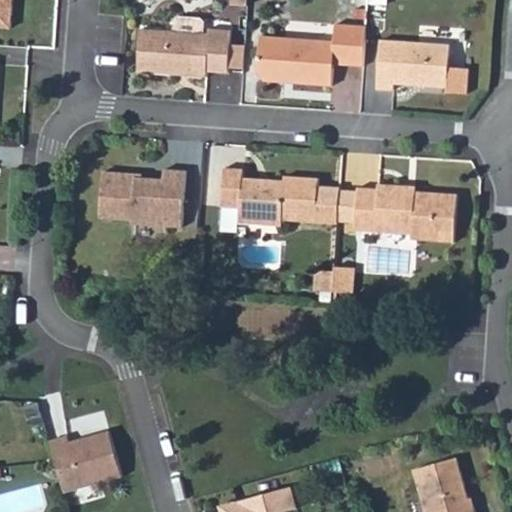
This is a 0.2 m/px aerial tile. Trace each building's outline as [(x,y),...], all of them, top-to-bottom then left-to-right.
[(0,0),(0,30),(8,32),(10,0),(0,0)] [(244,69),(246,44),(230,43),(232,29),(207,27),(208,33),(140,27),(136,72),(207,78),(207,71),(226,73),(227,67),(244,69)] [(331,45),(258,40),(255,77),(262,85),(330,90),(332,68),(362,70),(364,30),(333,28),(331,45)] [(375,93),(392,94),(393,88),(405,88),(408,86),(422,87),(424,90),(444,91),(444,96),(465,98),(466,73),(446,72),(448,49),(378,44),(375,93)] [(181,228),(185,173),(162,172),(162,181),(134,180),(134,176),(101,174),(98,219),(130,221),(130,225),(181,228)] [(241,174),(222,172),(219,210),(238,212),(237,226),(280,229),(281,223),(336,227),(339,191),(316,190),(317,182),(282,180),(282,185),(267,184),(263,186),(258,186),(258,183),(241,182),(241,174)] [(376,192),(356,191),(353,233),(374,235),(374,230),(405,232),(410,237),(414,242),(452,245),(455,197),(413,195),(404,194),(399,189),(376,187),(376,192)] [(331,294),(333,273),(315,272),(314,292),(331,294)] [(333,273),(331,294),(351,295),(353,275),(333,273)] [(67,439),(49,444),(64,495),(122,479),(109,434),(88,440),(89,444),(83,446),(78,443),(68,445),(67,439)] [(454,460),(411,472),(422,511),(472,511),(472,510),(469,510),(466,502),(454,460)] [(289,489),(218,509),(219,511),(290,511),(295,511),(289,489)]
